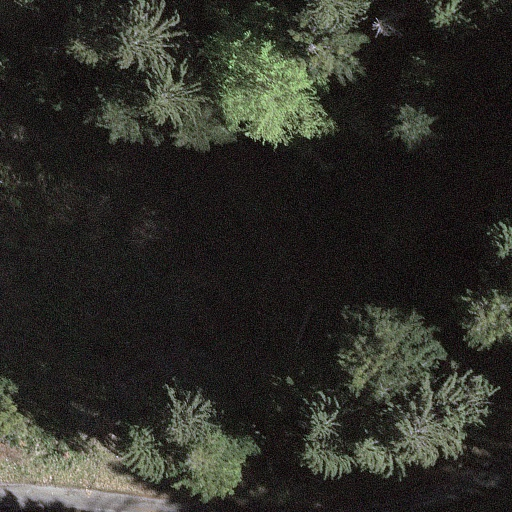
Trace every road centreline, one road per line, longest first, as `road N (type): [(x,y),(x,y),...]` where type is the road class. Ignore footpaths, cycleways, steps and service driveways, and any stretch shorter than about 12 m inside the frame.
road 1 (track): [(171,511),(0,494)]
road 2 (track): [(511,473),(355,511)]
